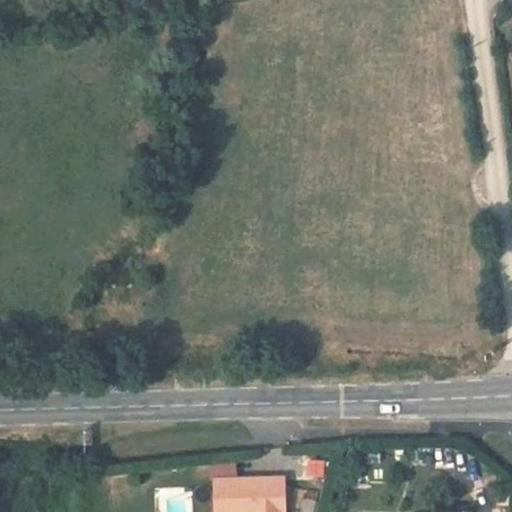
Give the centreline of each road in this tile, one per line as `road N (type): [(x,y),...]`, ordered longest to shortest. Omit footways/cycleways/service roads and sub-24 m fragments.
road 1 (secondary): [(511,384),(0,405)]
road 2 (residential): [(511,356),(470,0)]
